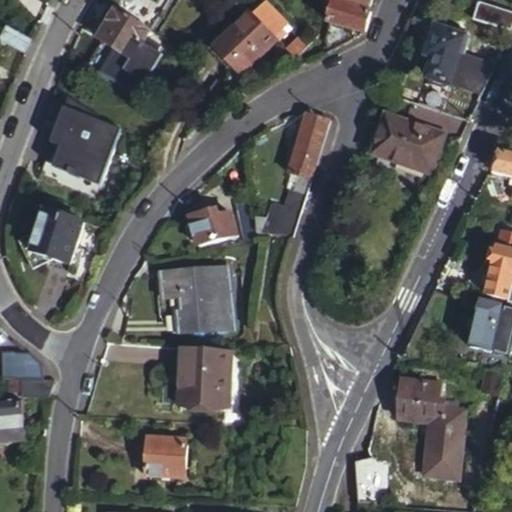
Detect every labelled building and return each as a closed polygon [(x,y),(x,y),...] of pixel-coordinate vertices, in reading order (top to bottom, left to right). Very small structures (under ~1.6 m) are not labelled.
[(345,27),(362,32),(369,12),(364,11),(348,4),(334,0),(332,0),(325,19),(345,27)] [(368,0),(349,0),(348,4),(364,11),(368,0)] [(509,32),(511,25),(511,13),(478,3),(473,20),(509,32)] [(142,44),(150,31),(116,10),(97,40),(127,59),(123,65),(149,81),(164,58),(142,44)] [(279,38),(251,10),(216,46),(243,74),(279,38)] [(345,27),(325,19),(319,37),(325,51),(339,44),(345,27)] [(0,39),(19,50),(25,36),(0,23),(0,39)] [(471,39),(463,36),(434,27),(423,56),(432,59),(426,78),(432,80),(434,87),(447,92),(454,88),(458,89),(476,41),(471,39)] [(466,29),(463,36),(471,39),(473,32),(466,29)] [(310,47),(298,35),(287,47),(299,58),(310,47)] [(120,131),(69,99),(56,128),(66,132),(45,181),(90,201),(120,131)] [(327,119),(302,112),(297,129),(292,130),(288,142),(292,145),(283,172),(290,174),(309,180),(327,119)] [(386,117),(380,134),(389,136),(394,119),(386,117)] [(389,136),(380,134),(374,153),(431,170),(442,132),(394,119),(389,136)] [(511,157),(495,154),(491,173),(511,177),(511,157)] [(309,180),(290,174),(279,212),(276,211),(269,232),(292,238),(309,180)] [(244,242),(259,238),(252,193),(239,203),(244,242)] [(75,222),(46,213),(32,254),(61,263),(75,222)] [(236,240),(232,218),(212,221),(211,215),(191,219),(192,225),(186,230),(188,240),(195,242),(197,248),(236,240)] [(485,294),(511,300),(511,232),(499,230),(495,250),(490,253),(486,269),(489,275),(485,294)] [(434,282),(448,285),(459,288),(465,275),(442,264),(434,282)] [(220,271),(151,276),(155,319),(165,318),(167,337),(224,332),(220,271)] [(434,282),(427,296),(445,300),(448,285),(434,282)] [(511,330),(511,308),(480,301),(469,348),(507,355),(511,330)] [(215,354),(169,350),(166,406),(213,409),(215,354)] [(3,356),(4,383),(6,383),(22,382),(43,381),(42,366),(29,355),(3,356)] [(495,379),(481,375),(477,396),(490,399),(495,379)] [(432,382),(396,379),(393,420),(425,423),(434,424),(436,409),(436,400),(431,399),(432,382)] [(23,398),(49,397),(53,383),(52,381),(43,381),(22,382),(23,398)] [(20,403),(0,405),(0,444),(25,441),(20,403)] [(436,409),(434,424),(425,423),(420,476),(452,479),(459,411),(436,409)] [(177,442),(142,441),(139,477),(175,478),(177,442)] [(354,478),(361,507),(378,508),(371,474),(362,476),(354,478)]
